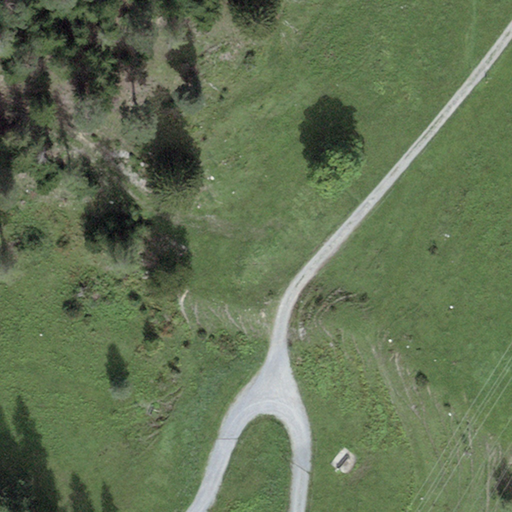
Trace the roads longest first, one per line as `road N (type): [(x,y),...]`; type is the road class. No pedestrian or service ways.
road 1 (track): [(491,54),(299,294),(283,329),(271,409)]
road 2 (track): [(271,409),(243,424),(198,511)]
